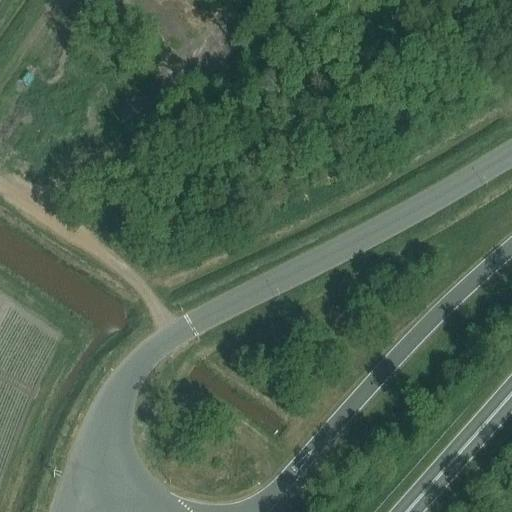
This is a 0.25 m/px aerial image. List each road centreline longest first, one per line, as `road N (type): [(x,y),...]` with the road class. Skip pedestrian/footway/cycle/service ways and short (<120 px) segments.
road 1 (tertiary): [(83,467),(120,390),(166,341),(511,154)]
road 2 (trunk): [(511,245),(466,281),(254,511)]
road 3 (trunk): [(403,511),(511,391)]
